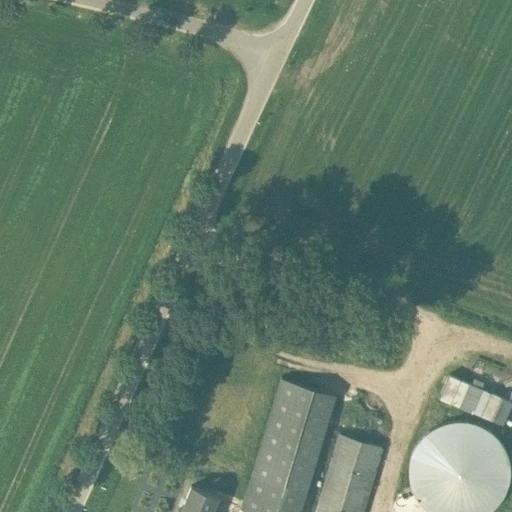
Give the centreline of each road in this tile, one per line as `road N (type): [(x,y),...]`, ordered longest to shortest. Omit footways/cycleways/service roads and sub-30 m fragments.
road 1 (unclassified): [(72,511),(274,57)]
road 2 (track): [(511,349),(193,244)]
road 3 (unclassified): [(274,57),(85,0)]
